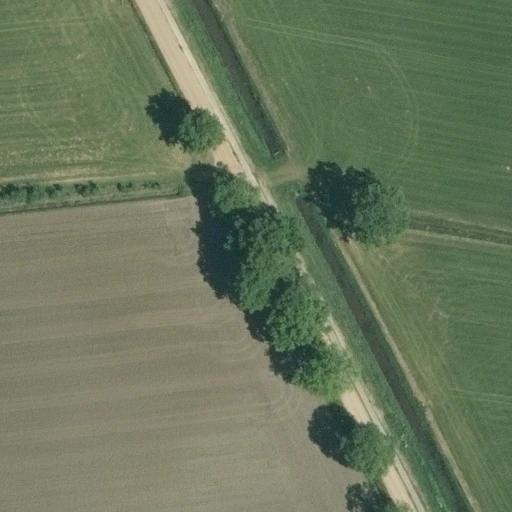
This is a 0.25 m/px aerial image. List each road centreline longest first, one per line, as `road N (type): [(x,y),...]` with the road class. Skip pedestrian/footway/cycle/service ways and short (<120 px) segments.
road 1 (track): [(407,511),(231,169)]
road 2 (track): [(231,169),(145,0)]
